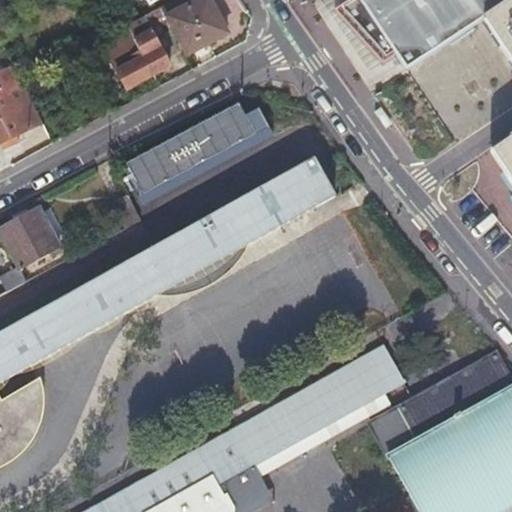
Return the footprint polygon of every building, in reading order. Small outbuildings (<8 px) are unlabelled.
[(226,34),(206,0),(200,0),(166,19),(187,55),(226,34)] [(480,23),(511,70),(511,0),(354,0),(355,0),(339,12),(383,62),(392,56),(404,73),(480,23)] [(158,8),(143,16),(148,26),(149,25),(163,17),(158,8)] [(132,9),(121,16),(126,25),(138,19),(132,9)] [(131,36),(152,76),(168,68),(159,51),(165,47),(161,38),(156,41),(151,34),(153,32),(149,25),(148,26),(143,16),(138,19),(126,25),(131,36)] [(126,91),(152,76),(131,36),(104,50),(126,91)] [(0,142),(3,149),(14,144),(10,138),(40,123),(11,67),(0,72),(0,87),(2,90),(0,91),(0,142)] [(136,198),(140,207),(272,136),(257,109),(246,115),(239,103),(127,163),(143,194),(136,198)] [(511,143),(492,157),(511,186),(511,143)] [(0,383),(124,315),(164,293),(238,251),(333,199),(314,162),(0,335),(0,461),(14,453),(24,442),(34,425),(39,405),(38,383),(3,403),(0,397),(0,383)] [(139,222),(127,199),(112,207),(124,230),(139,222)] [(38,208),(0,228),(0,234),(18,269),(21,267),(58,248),(38,208)] [(238,251),(164,293),(183,293),(198,289),(215,281),(225,273),(234,262),(238,251)] [(14,271),(21,284),(28,281),(21,267),(18,269),(14,271)] [(403,384),(381,347),(84,511),(252,511),(275,499),(262,477),(391,405),(385,394),(403,384)] [(369,424),(417,511),(505,511),(511,508),(511,386),(494,355),(369,424)]
